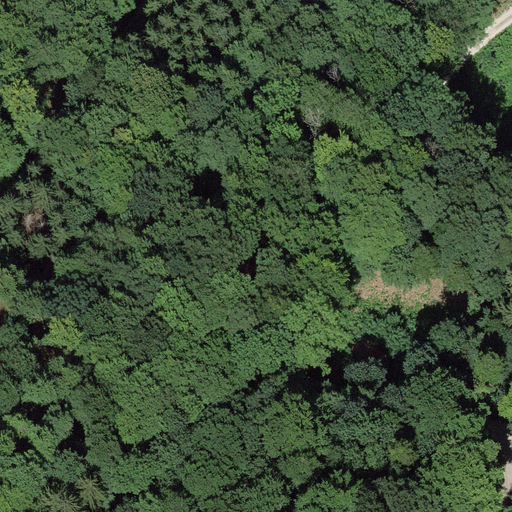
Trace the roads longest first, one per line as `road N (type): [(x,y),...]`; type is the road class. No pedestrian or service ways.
road 1 (track): [(511,17),(353,190),(237,350),(165,469)]
road 2 (track): [(502,511),(504,459),(475,423),(426,396),(366,388),(316,394),(264,415),(165,469),(111,511)]
road 3 (track): [(0,183),(148,0)]
